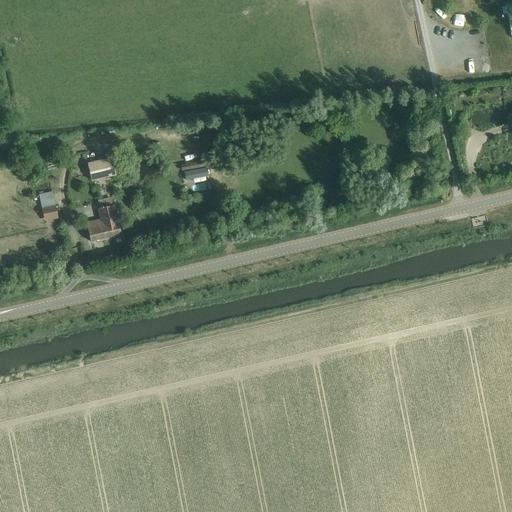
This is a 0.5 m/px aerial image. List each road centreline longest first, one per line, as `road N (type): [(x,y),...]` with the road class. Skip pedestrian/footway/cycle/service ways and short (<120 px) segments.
road 1 (tertiary): [(0,318),(511,195)]
road 2 (unknown): [(417,0),(460,207)]
